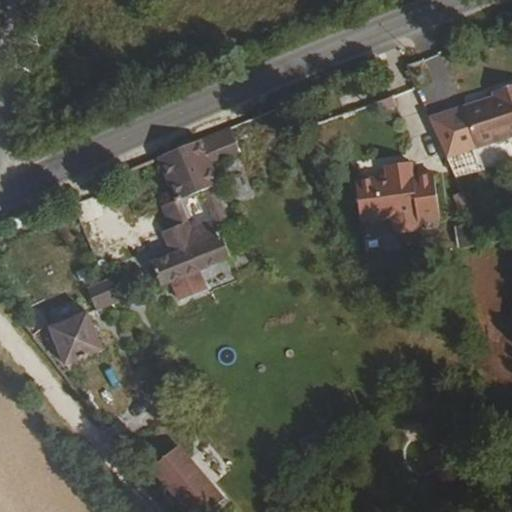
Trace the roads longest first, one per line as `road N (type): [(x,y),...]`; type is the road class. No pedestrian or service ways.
road 1 (tertiary): [(454,0),(219,96),(0,199)]
road 2 (unclassified): [(98,443),(0,336)]
